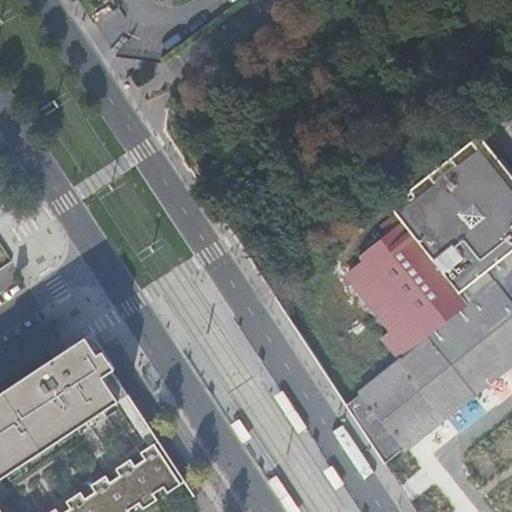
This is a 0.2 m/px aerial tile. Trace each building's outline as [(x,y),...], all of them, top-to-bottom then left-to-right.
[(368,261),(349,277),(393,332),(385,338),(402,360),(359,394),(403,449),(511,362),(511,192),(478,150),(383,225),(389,234),(363,255),(368,261)] [(118,367),(94,332),(91,333),(115,369),(118,367)] [(133,511),(131,508),(142,501),(146,507),(160,498),(156,492),(167,485),(171,491),(179,486),(185,482),(158,441),(143,451),(148,458),(138,464),(133,458),(118,468),(123,474),(113,481),(109,474),(93,484),(98,490),(88,497),(84,491),(70,503),(73,507),(65,511),(61,511),(61,510),(58,507),(50,511),(5,511),(0,504),(0,472),(3,477),(27,462),(79,427),(90,420),(82,408),(89,403),(97,415),(128,395),(131,393),(115,369),(91,333),(61,354),(0,394),(0,511),(133,511)] [(153,427),(131,393),(128,395),(150,430),(153,427)] [(82,408),(90,420),(97,415),(89,403),(82,408)] [(197,493),(153,427),(150,430),(158,441),(185,482),(179,486),(187,499),(197,493)] [(69,500),(70,503),(84,491),(69,500)]
